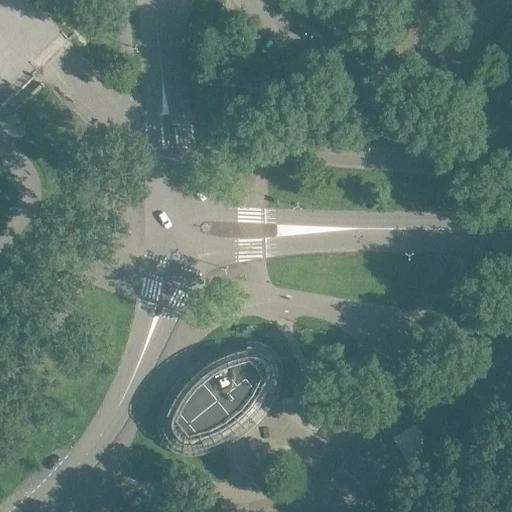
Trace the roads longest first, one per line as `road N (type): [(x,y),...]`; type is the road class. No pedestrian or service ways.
road 1 (tertiary): [(511,219),(192,213)]
road 2 (tertiary): [(194,247),(401,239),(511,244)]
road 3 (tertiary): [(32,511),(96,443),(131,386),(145,344)]
road 4 (unclassified): [(161,72),(159,231)]
road 5 (unclassified): [(192,213),(179,117),(161,72)]
